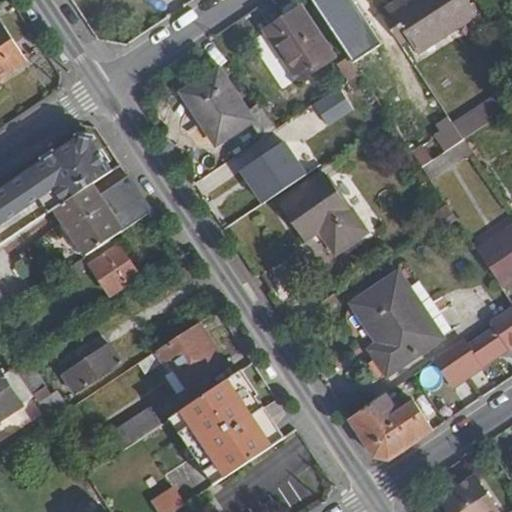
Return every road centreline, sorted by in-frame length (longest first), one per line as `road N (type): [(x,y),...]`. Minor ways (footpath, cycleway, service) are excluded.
road 1 (tertiary): [(370,500),(98,86)]
road 2 (residential): [(370,500),(511,404)]
road 3 (residential): [(229,0),(98,86)]
